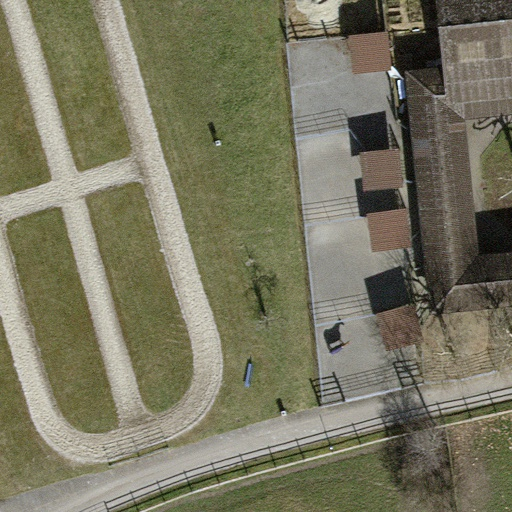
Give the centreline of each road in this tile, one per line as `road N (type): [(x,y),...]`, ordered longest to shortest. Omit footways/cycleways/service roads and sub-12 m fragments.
road 1 (track): [(8,0),(134,437)]
road 2 (track): [(0,210),(148,164)]
